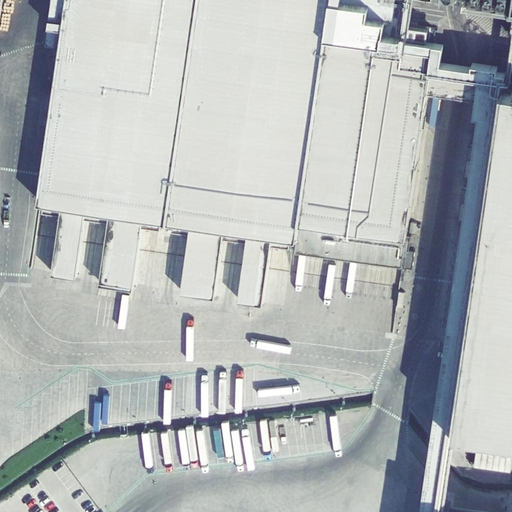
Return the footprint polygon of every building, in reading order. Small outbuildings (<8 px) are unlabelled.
[(67,0),(39,200),(45,201),(44,211),(62,214),(53,271),(77,274),(86,215),(110,219),(101,277),(134,282),(143,224),(160,226),(161,217),(175,219),(174,230),(190,232),(181,290),(214,294),(223,235),(248,239),(240,298),(263,302),(271,243),(290,245),(292,236),(298,236),(296,247),(413,263),(415,249),(409,249),(412,234),(408,233),(429,84),(432,64),(437,25),(403,20),(400,42),(396,42),(399,18),(402,19),(405,0),(67,0)] [(511,85),(504,85),(457,423),(511,431),(511,85)] [(445,292),(452,294),(454,287),(442,283),(440,291),(445,292)] [(451,308),(451,304),(446,303),(447,295),(441,295),(440,307),(451,308)] [(173,385),(174,419),(186,418),(185,414),(210,414),(209,375),(200,375),(200,396),(186,396),(185,385),(173,385)] [(229,412),(229,378),(217,378),(217,412),(229,412)] [(164,416),(165,387),(154,386),(153,415),(164,416)] [(328,428),(328,435),(337,434),(336,407),(324,408),(325,422),(320,423),(320,429),(328,428)] [(429,431),(432,413),(419,412),(417,430),(429,431)] [(511,511),(511,509),(441,500),(439,511),(511,511)]
